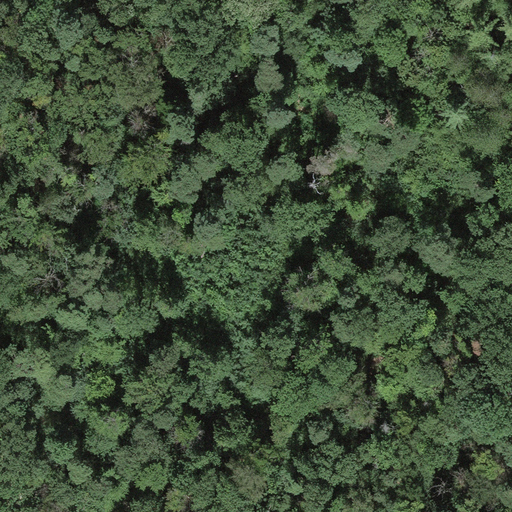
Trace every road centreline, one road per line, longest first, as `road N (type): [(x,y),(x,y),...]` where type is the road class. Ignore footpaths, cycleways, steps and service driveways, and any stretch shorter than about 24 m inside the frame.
road 1 (track): [(25,511),(0,483),(0,5),(11,0)]
road 2 (track): [(511,305),(177,462),(117,511)]
